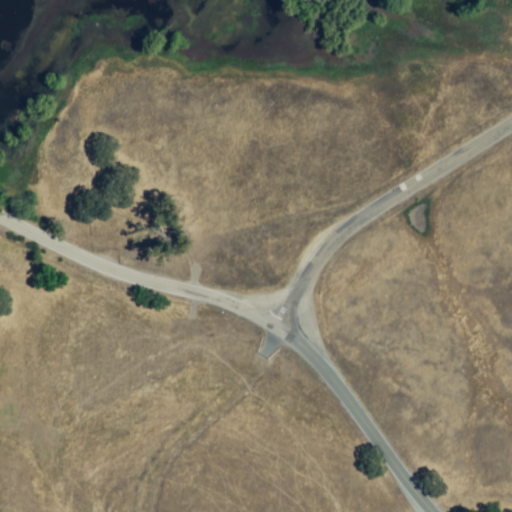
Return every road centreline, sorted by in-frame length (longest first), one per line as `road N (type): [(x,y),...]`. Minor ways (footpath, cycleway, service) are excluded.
road 1 (tertiary): [(511,126),(337,241),(278,330)]
road 2 (tertiary): [(278,330),(213,300),(90,263),(0,218)]
road 3 (tertiary): [(433,511),(325,369),(278,330)]
